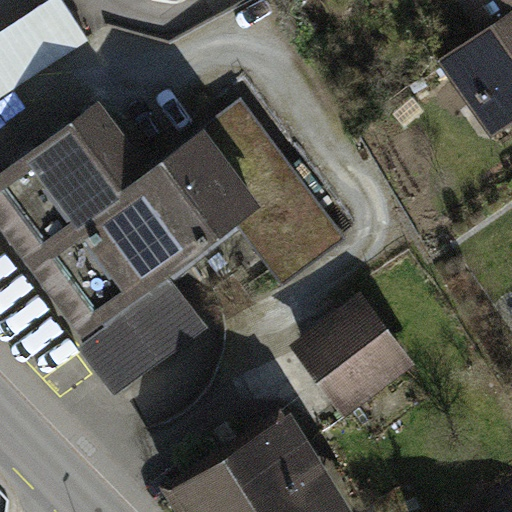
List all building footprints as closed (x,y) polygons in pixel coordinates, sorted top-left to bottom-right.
[(62,0),(45,0),(0,30),(0,96),(88,39),(62,0)] [(511,0),(474,0),(495,29),(511,17),(511,0)] [(511,114),(511,17),(495,29),(452,58),(482,101),(493,94),(508,117),(511,114)] [(95,105),(0,176),(0,211),(36,259),(50,249),(108,326),(83,344),(116,388),(193,330),(162,271),(241,213),(288,274),(339,236),(253,121),(250,121),(238,105),(147,173),(95,105)] [(362,308),(306,350),(343,398),(399,356),(362,308)] [(329,511),(274,426),(226,457),(261,511),(329,511)] [(261,511),(226,457),(179,488),(194,511),(261,511)]
